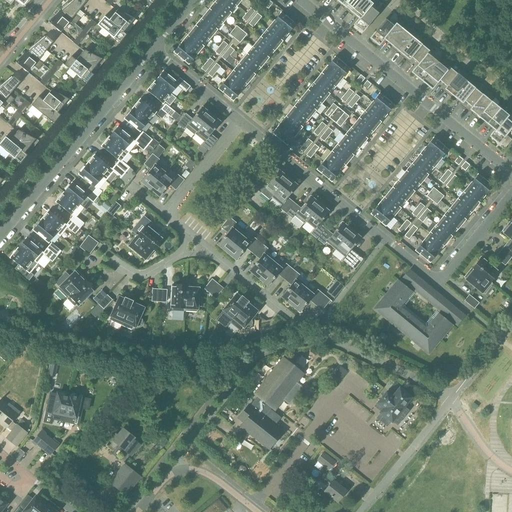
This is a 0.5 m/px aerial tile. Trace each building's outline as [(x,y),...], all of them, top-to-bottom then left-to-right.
[(83,0),(74,0),(60,12),(71,20),(70,20),(75,24),(80,19),(75,15),(86,2),(83,0)] [(237,5),(230,0),(216,0),(215,2),(230,14),(237,5)] [(268,0),(264,6),(268,9),(272,4),(268,0)] [(360,0),(346,0),(344,3),(353,10),(360,0)] [(360,0),(353,10),(360,16),(361,16),(369,6),(370,7),(372,4),(366,0),(360,0)] [(215,2),(208,10),(223,22),(230,14),(215,2)] [(361,16),(360,16),(353,25),(362,33),(378,14),(370,7),(369,6),(361,16)] [(246,13),(251,17),(255,12),(251,8),(246,13)] [(117,10),(109,20),(108,21),(123,33),(123,32),(134,19),(117,10)] [(208,10),(202,19),(216,31),(223,22),(208,10)] [(71,20),(60,12),(48,22),(60,33),(70,20),(71,20)] [(246,22),(251,17),(246,13),(242,19),(246,22)] [(273,22),(288,34),(295,25),(281,13),(273,22)] [(257,14),(253,19),(257,22),(262,17),(257,14)] [(126,35),(123,32),(123,33),(108,21),(109,20),(104,17),(97,25),(119,43),(126,35)] [(202,19),(195,27),(209,39),(216,31),(202,19)] [(253,28),(257,22),(253,19),(249,24),(253,28)] [(379,46),(386,37),(394,26),(393,26),(385,19),(369,38),(379,46)] [(87,25),(92,28),(96,23),(91,20),(87,25)] [(281,42),(288,34),(273,22),(267,30),(281,42)] [(386,37),(394,43),(404,31),(395,23),(393,26),(394,26),(386,37)] [(87,34),(92,28),(87,25),(82,31),(87,34)] [(236,26),(233,30),(238,34),(242,30),(240,29),(236,26)] [(195,27),(188,35),(202,47),(209,39),(195,27)] [(233,38),(234,39),(238,34),(233,30),(229,35),(233,38)] [(242,30),(238,34),(243,39),(247,34),(243,31),(242,30)] [(260,38),(274,50),(281,42),(267,30),(260,38)] [(82,31),(77,37),(81,41),(87,34),(82,31)] [(413,38),(404,31),(394,43),(402,50),(413,38)] [(240,43),(243,39),(238,34),(234,39),(236,40),(240,43)] [(188,35),(181,44),(196,56),(202,47),(188,35)] [(38,60),(53,42),(46,36),(27,52),(38,60)] [(81,41),(77,37),(73,42),(77,46),(81,41)] [(267,59),(274,50),(260,38),(253,47),(267,59)] [(402,50),(411,57),(421,44),(413,38),(402,50)] [(223,41),(219,47),(223,50),(227,45),(223,41)] [(196,56),(181,44),(174,52),(188,64),(196,56)] [(411,57),(418,63),(419,64),(427,54),(428,54),(430,52),(421,44),(411,57)] [(219,55),(223,50),(219,47),(215,52),(219,55)] [(230,47),(225,52),(230,56),(234,50),(230,47)] [(246,55),(261,67),(267,59),(253,47),(246,55)] [(84,50),(76,60),(75,61),(90,73),(101,59),(84,50)] [(38,60),(27,52),(15,62),(28,73),(33,66),(38,70),(43,64),(38,60)] [(225,61),(230,56),(225,52),(221,57),(225,61)] [(427,54),(419,64),(418,63),(411,72),(413,74),(421,81),(427,75),(437,62),(428,54),(427,54)] [(239,63),(254,75),(261,67),(246,55),(239,63)] [(93,75),(90,73),(75,61),(76,60),(71,57),(64,65),(86,83),(93,75)] [(335,57),(327,66),(342,78),(349,69),(335,57)] [(209,58),(205,63),(209,67),(214,62),(209,58)] [(54,65),(59,68),(63,64),(58,60),(54,65)] [(447,70),(446,70),(437,62),(427,75),(421,81),(432,90),(439,81),(439,80),(447,70)] [(205,72),(209,67),(205,63),(201,69),(205,72)] [(232,72),(247,84),(254,75),(239,63),(232,72)] [(216,64),(212,69),(216,72),(220,67),(216,64)] [(54,75),(59,68),(54,65),(49,71),(54,75)] [(327,66),(321,74),(335,86),(342,78),(327,66)] [(439,80),(439,81),(447,87),(457,74),(448,67),(446,70),(447,70),(439,80)] [(212,78),(216,72),(212,69),(207,74),(212,78)] [(49,71),(44,77),(48,81),(54,75),(49,71)] [(185,92),(190,87),(180,78),(176,83),(163,72),(155,81),(170,94),(178,85),(185,92)] [(225,80),(240,92),(247,84),(232,72),(225,80)] [(321,74),(314,83),(328,95),(335,86),(321,74)] [(447,87),(455,94),(466,81),(457,74),(447,87)] [(0,87),(0,96),(9,104),(14,99),(9,95),(20,82),(13,76),(0,87)] [(360,84),(364,79),(360,76),(356,81),(360,84)] [(48,81),(44,77),(40,83),(44,86),(48,81)] [(233,101),(240,92),(225,80),(218,89),(233,101)] [(170,94),(155,81),(147,91),(162,104),(170,94)] [(367,81),(362,86),(366,90),(371,84),(367,81)] [(474,88),(466,81),(455,94),(464,101),(474,88)] [(307,91),(321,103),(328,95),(314,83),(307,91)] [(474,88),(464,101),(472,107),(482,95),(474,88)] [(349,98),(353,92),(349,89),(345,94),(349,98)] [(51,90),(43,101),(42,101),(57,113),(68,99),(51,90)] [(307,91),(300,99),(315,111),(321,103),(307,91)] [(349,98),(345,94),(340,99),(345,103),(349,98)] [(356,94),(351,100),(356,103),(360,98),(356,94)] [(372,103),(387,115),(394,106),(379,94),(372,103)] [(491,102),(482,95),(472,107),(480,114),(491,102)] [(9,104),(0,96),(0,106),(5,110),(9,104)] [(60,115),(57,113),(42,101),(43,101),(38,97),(31,105),(53,124),(60,115)] [(293,108),(308,120),(315,111),(300,99),(293,108)] [(21,105),(26,108),(30,104),(25,100),(21,105)] [(140,100),(132,109),(148,122),(156,112),(140,100)] [(351,100),(347,105),(351,108),(356,103),(351,100)] [(499,108),(491,102),(480,114),(489,121),(499,108)] [(380,123),(387,115),(372,103),(365,111),(380,123)] [(161,110),(166,114),(170,117),(175,112),(165,104),(161,110)] [(333,104),(329,109),(336,115),(341,110),(340,109),(333,104)] [(21,115),(26,108),(21,105),(16,111),(21,115)] [(185,114),(177,124),(184,130),(185,128),(194,135),(195,134),(211,115),(201,108),(192,119),(185,114)] [(308,120),(293,108),(286,116),(301,128),(308,120)] [(497,128),(505,118),(506,118),(508,116),(499,108),(489,121),(496,128),(497,128)] [(148,122),(132,109),(124,119),(140,132),(148,122)] [(331,120),(332,121),(336,115),(329,109),(324,114),(331,120)] [(166,114),(161,110),(157,115),(161,119),(166,114)] [(341,110),(336,115),(344,122),(349,116),(342,111),(341,110)] [(16,111),(11,117),(16,121),(21,115),(16,111)] [(358,119),(373,131),(380,123),(365,111),(358,119)] [(220,123),(211,115),(195,134),(204,142),(202,145),(208,150),(217,140),(210,134),(220,123)] [(344,122),(336,115),(332,121),(333,122),(340,127),(344,122)] [(286,116),(279,124),(294,136),(301,128),(286,116)] [(16,121),(11,117),(7,123),(11,126),(16,121)] [(511,127),(511,123),(506,118),(505,118),(497,128),(496,128),(489,137),(498,144),(511,127)] [(366,140),(373,131),(358,119),(351,128),(366,140)] [(322,122),(317,127),(322,131),(326,126),(322,122)] [(294,136),(279,124),(272,133),(287,145),(294,136)] [(117,127),(109,137),(128,153),(136,144),(143,150),(148,145),(138,137),(135,142),(117,127)] [(317,136),(322,131),(317,127),(313,133),(317,136)] [(324,133),(328,136),(333,131),(328,128),(324,133)] [(344,136),(359,148),(366,140),(351,128),(344,136)] [(18,130),(10,141),(9,141),(24,153),(35,139),(18,130)] [(142,132),(138,137),(148,145),(152,140),(142,132)] [(324,133),(320,138),(324,142),(328,136),(324,133)] [(352,156),(359,148),(344,136),(338,144),(352,156)] [(27,155),(24,153),(9,141),(10,141),(5,137),(0,143),(0,147),(20,164),(27,155)] [(119,161),(115,165),(125,173),(129,168),(121,161),(128,153),(109,137),(101,147),(119,161)] [(426,147),(440,159),(448,150),(433,138),(426,147)] [(308,139),(304,144),(308,148),(312,142),(308,139)] [(304,153),(308,148),(304,144),(299,149),(304,153)] [(310,150),(314,153),(319,148),(314,144),(310,150)] [(352,156),(338,144),(331,153),(345,165),(352,156)] [(250,155),(253,151),(248,146),(245,150),(250,155)] [(426,147),(419,155),(434,167),(440,159),(426,147)] [(310,150),(306,155),(310,158),(314,153),(310,150)] [(339,173),(345,165),(331,153),(324,161),(339,173)] [(141,181),(150,189),(163,173),(164,173),(166,170),(157,162),(159,160),(152,154),(144,164),(151,169),(141,181)] [(94,155),(86,165),(106,181),(113,172),(120,178),(125,173),(115,165),(112,169),(94,155)] [(419,155),(412,164),(427,176),(434,167),(419,155)] [(458,165),(463,160),(459,156),(454,162),(458,165)] [(339,173),(324,161),(317,170),(331,182),(339,173)] [(465,162),(461,167),(465,171),(469,165),(465,162)] [(412,164),(405,172),(420,184),(427,176),(412,164)] [(96,189),(92,193),(97,197),(102,192),(99,189),(106,181),(86,165),(78,174),(96,189)] [(164,173),(163,173),(150,189),(159,196),(169,185),(176,190),(184,180),(189,174),(185,170),(180,177),(177,174),(172,180),(164,173)] [(448,179),(452,173),(448,170),(443,175),(448,179)] [(274,195),(287,179),(278,171),(269,183),(262,177),(254,187),(269,200),(271,197),(274,194),(274,195)] [(405,172),(398,180),(413,192),(420,184),(405,172)] [(448,179),(443,175),(439,180),(443,184),(448,179)] [(454,175),(450,180),(454,184),(458,179),(454,175)] [(470,183),(485,195),(492,187),(478,175),(470,183)] [(285,213),(294,203),(287,198),(297,186),(287,179),(274,195),(274,194),(271,197),(281,205),(278,208),(285,213)] [(398,180),(392,189),(406,201),(413,192),(398,180)] [(450,189),(454,184),(450,180),(446,186),(450,189)] [(71,183),(64,193),(79,205),(87,196),(71,183)] [(463,192),(478,204),(485,195),(470,183),(463,192)] [(433,188),(428,194),(433,199),(438,192),(437,191),(433,188)] [(392,189),(385,197),(399,209),(406,201),(392,189)] [(438,192),(433,199),(438,203),(444,196),(440,193),(438,192)] [(471,212),(478,204),(463,192),(457,200),(471,212)] [(73,216),(69,221),(79,229),(83,223),(76,217),(83,208),(79,205),(64,193),(56,202),(73,216)] [(93,202),(97,197),(92,193),(88,198),(93,202)] [(247,196),(241,202),(245,205),(250,199),(247,196)] [(304,224),(319,205),(310,197),(300,209),(294,203),(285,213),(292,219),(294,216),(304,224)] [(385,197),(378,205),(392,217),(399,209),(385,197)] [(450,208),(464,220),(471,212),(457,200),(450,208)] [(120,206),(115,202),(107,211),(112,216),(120,206)] [(416,208),(420,212),(424,207),(420,203),(416,208)] [(328,212),(319,205),(304,224),(312,231),(310,234),(317,239),(325,229),(319,224),(328,212)] [(392,217),(378,205),(371,214),(385,226),(392,217)] [(416,217),(420,212),(416,208),(411,214),(416,217)] [(457,229),(464,220),(450,208),(443,217),(457,229)] [(422,214),(427,217),(431,212),(427,209),(422,214)] [(56,233),(56,234),(60,237),(67,227),(75,234),(79,229),(69,221),(66,225),(49,211),(41,220),(56,233)] [(422,223),(427,217),(422,214),(418,219),(422,223)] [(162,238),(149,228),(153,223),(143,215),(131,231),(135,234),(137,236),(155,251),(163,241),(161,239),(162,238)] [(221,227),(227,233),(218,244),(227,252),(243,233),(234,225),(236,223),(229,217),(221,227)] [(436,225),(451,237),(457,229),(443,217),(436,225)] [(56,234),(56,233),(41,220),(33,230),(48,243),(56,234)] [(402,225),(406,229),(411,223),(406,220),(402,225)] [(335,250),(351,231),(341,223),(332,235),(325,229),(317,239),(324,245),(326,242),(335,250)] [(402,234),(406,229),(402,225),(398,230),(402,234)] [(409,230),(413,234),(417,229),(413,225),(409,230)] [(444,245),(451,237),(436,225),(429,234),(444,245)] [(409,239),(413,234),(409,230),(404,236),(409,239)] [(360,238),(351,231),(335,250),(344,257),(342,260),(354,270),(362,260),(350,250),(360,238)] [(252,240),(243,233),(227,252),(236,260),(246,248),(252,253),(261,243),(254,238),(252,240)] [(155,251),(137,236),(135,234),(127,244),(145,259),(148,256),(150,257),(155,251)] [(422,242),(437,254),(444,245),(429,234),(422,242)] [(88,236),(84,241),(93,249),(98,243),(88,236)] [(26,239),(18,248),(37,264),(44,255),(52,262),(56,256),(47,249),(43,253),(26,239)] [(93,249),(84,241),(80,247),(89,254),(93,249)] [(430,263),(437,254),(422,242),(415,251),(430,263)] [(51,243),(47,249),(56,256),(61,251),(51,243)] [(250,270),(259,278),(274,259),(265,251),(267,249),(261,243),(252,253),(259,259),(250,270)] [(511,252),(504,247),(500,252),(509,260),(511,256),(511,252)] [(30,273),(37,264),(18,248),(10,258),(27,272),(24,276),(29,280),(33,275),(30,273)] [(495,257),(505,265),(509,260),(500,252),(495,257)] [(480,257),(472,268),(490,283),(499,273),(496,271),(497,270),(483,259),(480,257)] [(283,266),(274,259),(259,278),(268,286),(269,284),(277,274),(284,279),(292,269),(286,264),(283,266)] [(490,283),(472,268),(467,274),(468,276),(465,280),(484,295),(492,285),(490,283)] [(281,296),(290,304),(306,285),(297,277),(299,275),(292,269),(284,279),(291,285),(281,296)] [(58,289),(67,298),(85,280),(79,274),(78,275),(74,272),(58,289)] [(204,289),(209,293),(217,284),(212,279),(204,289)] [(93,292),(92,291),(95,289),(85,280),(67,298),(74,306),(76,304),(78,306),(80,304),(93,292)] [(336,281),(326,292),(334,298),(343,287),(336,281)] [(398,281),(385,296),(398,307),(411,291),(398,281)] [(33,282),(31,284),(43,294),(47,289),(44,287),(45,286),(40,282),(37,285),(33,282)] [(416,291),(425,299),(433,290),(423,282),(416,291)] [(170,308),(184,309),(186,285),(172,284),(172,287),(170,308)] [(223,288),(217,284),(209,293),(215,298),(223,288)] [(186,285),(184,309),(184,311),(200,312),(201,298),(198,298),(198,288),(193,288),(194,286),(186,285)] [(306,285),(290,304),(300,311),(309,300),(322,310),(330,300),(317,290),(313,295),(304,288),(306,285)] [(93,299),(98,304),(107,295),(102,290),(93,299)] [(112,300),(107,295),(98,304),(103,309),(112,300)] [(234,319),(246,303),(247,303),(248,302),(241,296),(240,298),(236,295),(221,313),(231,322),(234,319)] [(469,295),(464,301),(474,308),(478,303),(469,295)] [(375,309),(393,323),(403,311),(398,307),(385,296),(375,309)] [(433,305),(442,313),(450,304),(440,296),(433,305)] [(109,320),(121,325),(131,303),(132,303),(132,301),(124,298),(124,299),(119,298),(109,320)] [(133,326),(135,327),(136,326),(138,326),(139,326),(140,325),(141,324),(142,324),(143,323),(144,322),(145,320),(145,319),(145,318),(146,317),(146,315),(146,314),(145,313),(145,311),(145,310),(144,309),(143,308),(132,303),(131,303),(121,325),(132,330),(133,326)] [(234,319),(244,327),(245,328),(246,328),(247,328),(248,328),(249,328),(250,327),(251,326),(252,325),(252,324),(252,323),(252,322),(252,321),(251,320),(251,319),(250,319),(256,311),(247,303),(246,303),(234,319)] [(421,325),(403,311),(393,323),(410,338),(421,325)] [(438,314),(426,329),(439,340),(451,324),(438,314)] [(428,353),(439,340),(426,329),(421,325),(410,338),(428,353)] [(9,349),(0,357),(6,363),(14,354),(9,349)] [(240,427),(269,449),(282,432),(263,417),(265,415),(272,420),(276,415),(269,410),(271,407),(274,410),(282,400),(288,405),(301,389),(295,384),(303,374),(283,358),(254,394),(258,397),(250,406),(249,405),(238,418),(243,423),(240,427)] [(48,375),(54,376),(57,363),(50,362),(48,375)] [(411,398),(399,388),(392,397),(386,392),(377,403),(381,406),(378,409),(381,411),(380,413),(391,422),(411,398)] [(51,419),(63,421),(69,395),(68,395),(61,393),(61,394),(57,393),(57,395),(50,393),(46,412),(53,413),(51,419)] [(69,394),(68,395),(69,395),(63,421),(74,424),(81,396),(78,396),(79,395),(71,393),(71,395),(69,394)] [(0,422),(7,427),(12,430),(6,438),(16,446),(27,433),(16,425),(11,422),(19,412),(12,407),(11,408),(0,400),(0,422)] [(117,444),(132,456),(140,445),(133,439),(133,438),(123,429),(117,436),(115,434),(106,446),(112,450),(117,444)] [(37,445),(43,450),(52,440),(41,431),(32,441),(37,445)] [(158,444),(163,448),(168,441),(163,437),(158,444)] [(58,445),(52,440),(43,450),(50,455),(58,445)] [(329,469),(335,462),(323,453),(317,460),(329,469)] [(117,473),(110,483),(126,495),(140,477),(129,468),(122,477),(117,473)] [(337,502),(346,491),(333,480),(333,481),(325,475),(320,480),(328,486),(324,492),(337,502)] [(39,511),(46,504),(48,503),(41,497),(40,499),(36,496),(33,499),(28,496),(19,507),(24,511),(23,511),(39,511)] [(203,511),(223,511),(229,507),(221,497),(203,511)]
